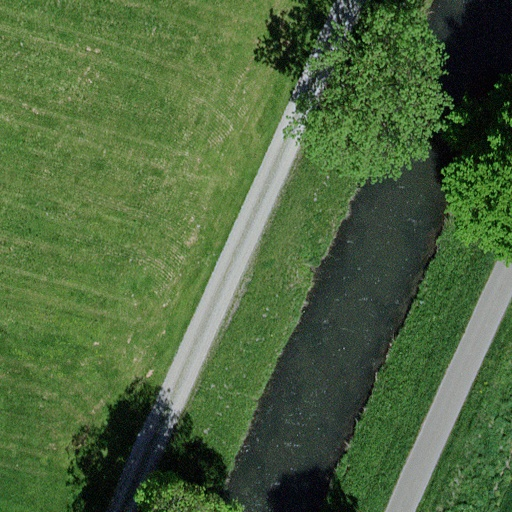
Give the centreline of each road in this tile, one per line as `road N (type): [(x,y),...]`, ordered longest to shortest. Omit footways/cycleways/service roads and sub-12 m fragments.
road 1 (track): [(354,0),(131,511)]
road 2 (unclassified): [(511,248),(394,511)]
